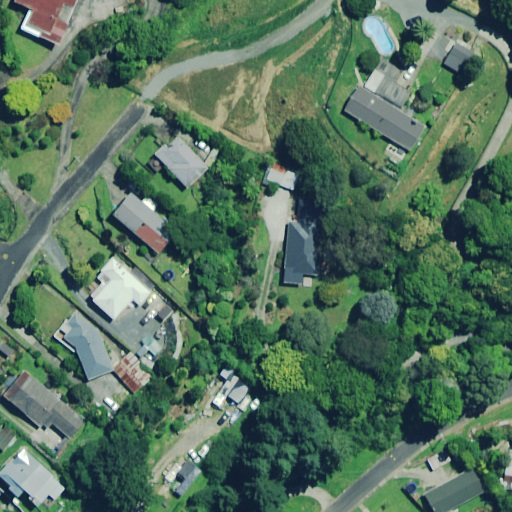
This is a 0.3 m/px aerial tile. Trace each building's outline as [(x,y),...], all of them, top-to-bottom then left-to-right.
[(13,0),(12,2),(28,9),(20,29),(57,46),(67,24),(73,10),(71,9),(74,0),(13,0)] [(468,50),(454,42),(442,65),(456,72),(468,50)] [(395,112),(408,92),(393,82),(402,68),(379,54),(343,110),(407,151),(422,128),(395,112)] [(206,167),(175,134),(153,154),(184,188),(206,167)] [(299,175),(272,164),(266,180),(292,191),(299,175)] [(174,234),(129,195),(111,216),(156,254),(174,234)] [(319,220),(289,218),(287,241),(284,241),(281,283),(301,285),(301,274),(315,275),(319,220)] [(97,255),(87,238),(67,243),(71,261),(97,255)] [(149,294),(111,258),(97,273),(108,283),(91,301),(111,320),(130,299),(138,306),(149,294)] [(387,312),(376,296),(361,307),(373,322),(387,312)] [(96,334),(73,314),(55,337),(73,351),(83,381),(109,372),(96,334)] [(130,354),(112,372),(134,394),(152,376),(130,354)] [(241,377),(228,366),(207,391),(220,402),(241,377)] [(82,423),(22,372),(2,396),(43,432),(51,422),(69,438),(82,423)] [(120,387),(111,397),(121,407),(131,397),(120,387)] [(205,397),(190,417),(198,423),(213,403),(205,397)] [(13,437),(0,427),(0,450),(1,452),(13,437)] [(50,476),(20,450),(0,472),(0,478),(9,486),(6,489),(16,497),(23,490),(39,504),(47,495),(39,488),(50,476)] [(449,461),(444,451),(425,461),(430,471),(449,461)] [(506,456),(503,477),(507,478),(505,490),(511,491),(511,455),(506,454),(506,456)] [(200,472),(194,468),(173,492),(178,497),(200,472)] [(445,511),(483,492),(471,470),(423,496),(431,511),(445,511)] [(19,511),(2,495),(0,496),(0,509),(3,511),(19,511)]
